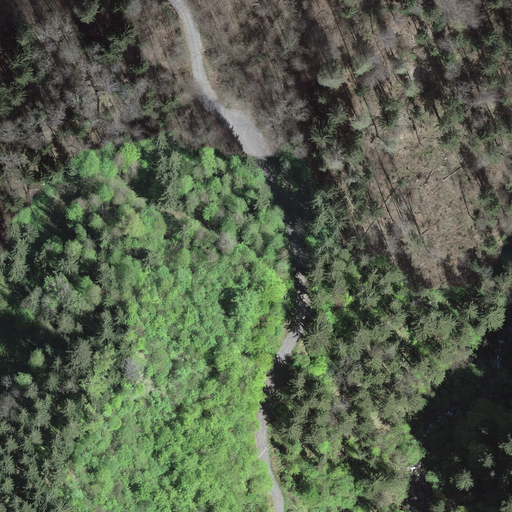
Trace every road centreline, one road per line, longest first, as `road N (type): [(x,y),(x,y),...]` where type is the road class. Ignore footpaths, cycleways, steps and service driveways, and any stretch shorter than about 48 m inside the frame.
road 1 (track): [(173,0),(206,99),(240,132),(293,236),(296,317),(262,411),(277,511)]
road 2 (track): [(290,335),(278,287),(241,251),(114,182),(97,179),(68,196)]
